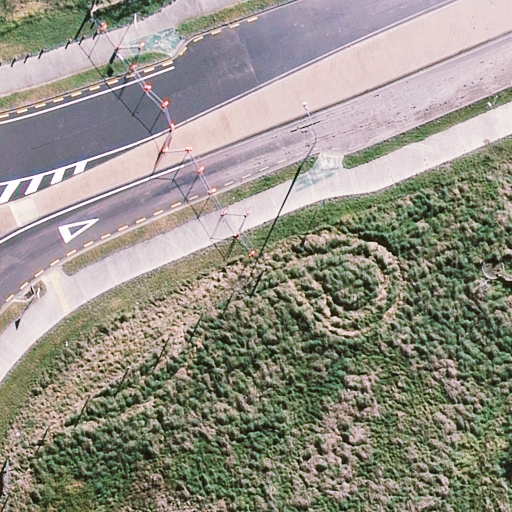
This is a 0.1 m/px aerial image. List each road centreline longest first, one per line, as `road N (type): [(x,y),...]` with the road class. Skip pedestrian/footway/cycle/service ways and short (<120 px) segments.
road 1 (tertiary): [(511,55),(67,232),(0,275)]
road 2 (tertiary): [(0,157),(64,139),(386,0)]
